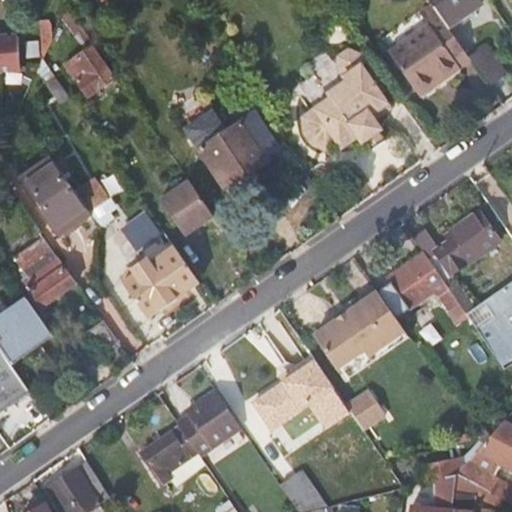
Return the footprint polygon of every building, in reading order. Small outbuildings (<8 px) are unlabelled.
[(428,0),(432,5),(435,10),(446,26),(478,4),(475,0),(428,0)] [(417,14),(421,20),(435,10),(432,5),(417,14)] [(440,74),(444,78),(470,60),(446,26),(435,10),(421,20),(425,26),(386,53),(413,93),(440,74)] [(0,69),(19,68),(16,30),(0,31),(0,69)] [(65,66),(84,93),(94,86),(98,91),(114,80),(92,48),(65,66)] [(361,66),(365,63),(359,55),(347,49),(335,58),(336,71),(342,79),(361,66)] [(487,52),(472,63),(487,85),(503,74),(487,52)] [(313,112),(301,120),(302,136),(311,147),(325,151),(337,143),(341,149),(357,137),(361,143),(364,142),(378,132),(381,130),(373,120),(390,108),(379,93),(384,90),(370,70),(366,73),(361,66),(342,79),(345,83),(348,88),(330,100),(313,112)] [(63,102),(70,98),(48,67),(42,72),(63,102)] [(416,98),(444,78),(440,74),(413,93),(416,98)] [(327,96),(330,100),(348,88),(345,83),(327,96)] [(88,98),(98,91),(94,86),(84,93),(88,98)] [(226,135),(210,114),(185,132),(224,189),(265,160),(264,158),(277,148),(254,116),(226,135)] [(364,142),(371,151),(385,142),(378,132),(364,142)] [(56,236),(89,213),(108,200),(95,181),(76,194),(51,160),(20,183),(56,236)] [(16,195),(5,179),(0,182),(0,190),(7,201),(16,195)] [(184,239),(214,218),(188,181),(158,202),(184,239)] [(93,220),(89,213),(56,236),(61,242),(93,220)] [(424,233),(413,240),(424,255),(434,270),(443,282),(497,243),(476,213),(444,236),(448,243),(437,251),(424,233)] [(74,286),(42,238),(14,258),(29,279),(25,282),(42,308),(74,286)] [(162,256),(149,265),(147,263),(143,264),(145,269),(123,285),(148,320),(188,293),(199,285),(174,248),(162,256)] [(423,299),(429,294),(437,296),(438,296),(447,289),(443,282),(434,270),(424,255),(387,280),(390,286),(378,294),(392,314),(404,306),(408,312),(424,301),(423,299)] [(511,281),(471,311),(466,315),(467,317),(468,318),(503,368),(511,362),(511,326),(509,322),(511,320),(511,281)] [(454,286),(448,290),(452,296),(458,292),(454,286)] [(342,310),(343,312),(347,318),(331,329),(317,339),(340,371),(342,369),(349,379),(409,338),(392,314),(378,294),(373,288),(342,310)] [(448,290),(447,289),(438,296),(458,324),(467,317),(466,315),(452,296),(448,290)] [(452,296),(466,315),(471,311),(458,292),(452,296)] [(29,302),(0,322),(0,348),(9,361),(51,333),(29,302)] [(327,322),(331,329),(347,318),(343,312),(327,322)] [(105,359),(122,348),(105,323),(88,335),(105,359)] [(328,429),(350,413),(311,358),(282,379),(285,384),(255,405),(273,431),(311,405),(328,429)] [(0,398),(11,391),(3,380),(13,373),(5,363),(0,366),(0,398)] [(186,418),(177,424),(179,428),(197,453),(199,455),(239,427),(214,392),(183,413),(186,418)] [(366,392),(346,406),(364,431),(384,417),(366,392)] [(484,444),(476,453),(467,463),(463,468),(456,475),(491,494),(504,500),(511,504),(511,485),(493,476),(499,465),(511,471),(511,426),(503,422),(490,437),(484,444)] [(480,423),(472,428),(481,440),(484,444),(490,437),(480,423)] [(168,474),(197,453),(179,428),(142,453),(164,486),(172,480),(168,474)] [(197,453),(168,474),(172,480),(176,487),(206,466),(199,455),(197,453)] [(451,511),(456,475),(463,468),(460,456),(418,467),(423,484),(435,481),(437,510),(412,508),(411,511),(451,511)] [(104,511),(100,506),(110,499),(87,463),(47,490),(61,511),(104,511)] [(297,466),(276,480),(298,511),(303,511),(320,500),(297,466)] [(471,511),(474,496),(487,499),(491,494),(456,475),(451,511),(471,511)] [(214,508),(217,511),(238,511),(228,497),(214,508)]
